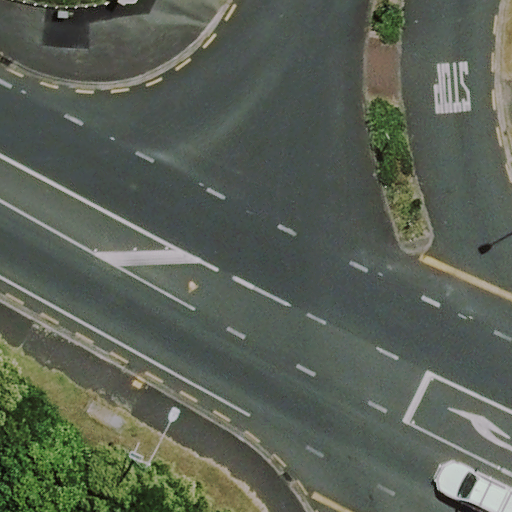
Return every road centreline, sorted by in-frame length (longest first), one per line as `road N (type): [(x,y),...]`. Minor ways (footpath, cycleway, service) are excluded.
road 1 (secondary): [(464,0),(444,68),(511,357)]
road 2 (secondary): [(167,266),(298,0)]
road 3 (secondary): [(417,409),(167,266)]
road 4 (secondary): [(167,266),(0,173)]
